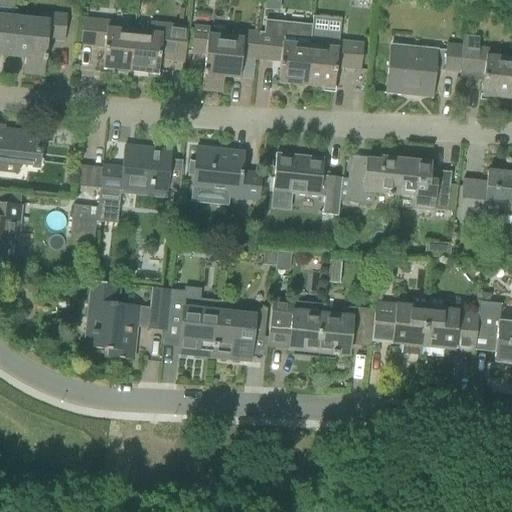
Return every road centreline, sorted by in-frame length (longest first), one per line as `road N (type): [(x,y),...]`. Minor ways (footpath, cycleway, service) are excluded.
road 1 (residential): [(511,409),(88,384),(0,346)]
road 2 (residential): [(511,125),(0,88)]
